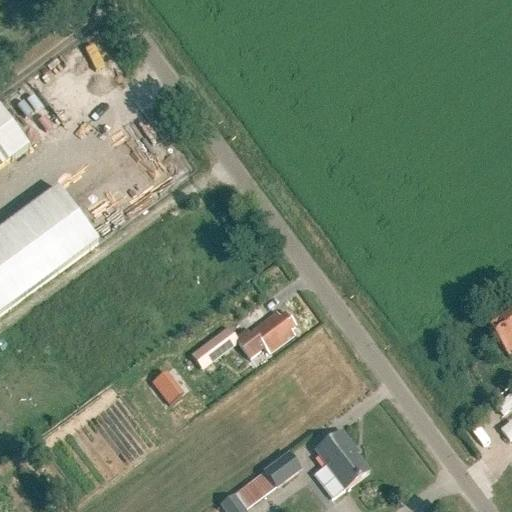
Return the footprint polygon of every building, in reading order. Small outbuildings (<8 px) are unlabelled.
[(0,172),(28,151),(0,113),(0,172)] [(0,318),(98,246),(58,192),(0,234),(0,318)] [(511,355),(511,295),(511,296),(478,321),(507,359),(511,355)] [(249,361),(250,363),(265,352),(269,358),(295,339),(291,334),(295,331),(285,317),(280,320),(277,316),(252,334),(254,336),(251,339),(247,333),(235,342),(228,333),(191,360),(198,370),(202,375),(226,357),(239,348),(249,361)] [(191,360),(183,365),(191,375),(198,370),(191,360)] [(149,384),(166,407),(181,395),(164,373),(149,384)] [(342,435),(315,455),(326,469),(313,479),(331,503),(344,493),(369,475),(353,453),(355,452),(342,435)] [(288,457),(263,476),(276,493),(302,474),(288,457)] [(243,511),(234,499),(220,509),(221,511),(243,511)]
